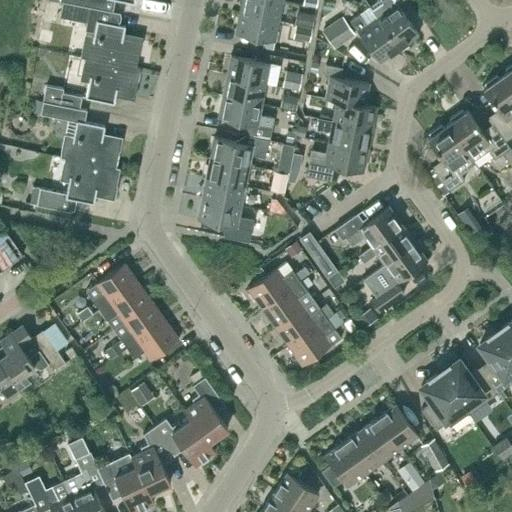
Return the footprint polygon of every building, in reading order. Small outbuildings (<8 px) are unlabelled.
[(85,57),(136,66),(141,40),(123,36),(125,25),(98,20),(100,8),(63,0),(60,15),(87,20),(86,28),(95,30),(93,40),(84,38),(81,55),(74,54),(73,55),(85,57)] [(61,0),(63,0),(100,8),(112,10),(114,0),(122,0),(134,2),(134,0),(61,0)] [(241,0),(239,12),(279,20),(282,0),(241,0)] [(377,0),(369,6),(377,17),(399,47),(419,33),(397,3),(400,0),(377,0)] [(300,24),(310,26),(313,27),(315,14),(297,10),(294,23),(300,24)] [(279,20),(239,12),(235,33),(264,38),(262,47),(272,49),(279,20)] [(380,61),(399,47),(377,17),(367,24),(359,13),(350,20),(380,61)] [(342,16),(323,29),(334,46),(354,33),(342,16)] [(310,26),(300,24),(294,23),(292,35),(308,38),(310,26)] [(231,54),(227,75),(266,83),(271,54),(263,52),(261,60),(231,54)] [(136,66),(85,57),(81,74),(90,76),(86,97),(114,102),(116,91),(135,95),(140,67),(136,66)] [(311,61),(309,71),(316,72),(318,62),(311,61)] [(511,63),(505,68),(507,71),(503,74),(511,86),(511,63)] [(325,97),(337,99),(365,104),(369,83),(340,77),(342,67),(326,64),(324,75),(329,76),(325,97)] [(282,86),(299,90),(302,73),(285,69),(282,86)] [(511,86),(503,74),(499,77),(497,74),(484,83),(487,86),(485,87),(483,87),(500,111),(488,119),(493,125),(494,124),(506,140),(511,135),(511,86)] [(262,103),(266,83),(227,75),(222,95),(262,103)] [(46,85),(43,100),(79,108),(82,96),(62,92),(63,88),(46,85)] [(295,109),(298,97),(282,93),(280,106),(295,109)] [(262,103),(222,95),(218,116),(272,127),(275,116),(260,113),(262,103)] [(376,106),(365,104),(337,99),(333,120),(372,128),(376,106)] [(87,109),(79,108),(43,100),(40,113),(76,121),(72,140),(64,138),(60,155),(53,154),(53,155),(64,157),(116,166),(121,140),(103,136),(105,125),(84,121),(87,109)] [(452,121),(447,124),(470,155),(480,147),(484,153),(489,150),(494,158),(510,146),(506,140),(494,124),(493,125),(483,132),(467,109),(466,110),(464,112),(462,109),(450,118),(452,121)] [(330,131),(328,141),(368,149),(372,128),(333,120),(318,117),(316,128),(330,131)] [(470,155),(447,124),(443,126),(441,124),(429,133),(431,135),(429,137),(428,137),(444,160),(434,167),(432,168),(449,191),(465,179),(459,171),(463,168),(459,162),(470,155)] [(298,125),(296,134),(303,136),(305,126),(298,125)] [(288,130),(286,140),(292,141),(294,132),(288,130)] [(210,157),(249,165),(251,155),(266,158),(270,139),(245,134),(244,142),(214,136),(210,157)] [(368,149),(328,141),(326,152),(311,149),(306,175),(331,180),(334,165),(363,171),(368,149)] [(282,142),(279,156),(291,158),(292,151),(294,145),(282,142)] [(290,164),(289,169),(291,170),(298,171),(302,153),(292,151),(291,158),(290,164)] [(120,167),(116,166),(64,157),(61,174),(70,176),(66,192),(32,185),(29,202),(72,211),(74,198),(94,202),(96,191),(114,195),(120,167)] [(206,177),(245,185),(249,165),(210,157),(206,177)] [(275,170),(270,189),(284,192),(288,173),(275,170)] [(241,205),(245,185),(206,177),(202,197),(241,205)] [(241,205),(202,197),(197,218),(227,224),(224,237),(249,242),(254,218),(239,215),(241,205)] [(371,245),(402,223),(389,205),(362,225),(354,214),(334,228),(342,239),(345,236),(352,245),(365,236),(371,245)] [(474,215),(463,223),(470,232),(475,228),(480,225),(474,215)] [(415,241),(402,223),(371,245),(358,255),(364,262),(377,253),(384,263),(415,241)] [(309,231),(300,237),(307,248),(316,260),(326,253),(317,241),(309,230),(309,231)] [(296,240),(285,248),(291,256),(303,249),(296,240)] [(428,260),(415,241),(384,263),(372,272),(379,281),(378,282),(384,290),(371,299),(379,310),(404,292),(397,282),(428,260)] [(262,307),(300,280),(287,261),(277,268),(276,267),(248,288),(262,307)] [(100,309),(138,281),(124,262),(96,282),(96,283),(86,290),(100,309)] [(337,269),(327,277),(335,287),(345,280),(337,269)] [(275,326),(314,298),(300,280),(262,307),(275,326)] [(152,300),(138,281),(100,309),(107,319),(117,312),(123,321),(152,300)] [(327,317),(314,298),(275,326),(289,345),(327,317)] [(165,320),(152,300),(123,321),(113,328),(127,347),(165,320)] [(88,303),(75,312),(82,322),(94,313),(88,303)] [(343,306),(336,311),(341,317),(347,313),(343,306)] [(370,308),(358,317),(364,325),(376,317),(370,308)] [(342,318),(341,317),(336,311),(327,317),(333,324),(342,318)] [(327,317),(289,345),(302,364),(341,336),(327,317)] [(511,319),(498,330),(511,349),(511,319)] [(179,338),(165,320),(127,347),(134,357),(144,350),(150,359),(179,338)] [(0,341),(3,346),(0,347),(0,361),(18,387),(29,379),(24,372),(33,365),(41,367),(48,363),(53,370),(65,362),(43,330),(32,338),(22,324),(0,341)] [(511,349),(498,330),(479,343),(490,358),(480,366),(498,391),(511,380),(511,349)] [(117,340),(106,349),(112,358),(124,350),(117,340)] [(469,373),(458,358),(453,362),(449,362),(444,365),(443,369),(440,372),(463,405),(468,412),(498,391),(480,366),(469,373)] [(8,395),(18,387),(0,361),(0,389),(2,388),(8,395)] [(440,372),(421,385),(432,400),(421,408),(436,428),(446,421),(445,418),(463,405),(440,372)] [(184,409),(209,440),(211,439),(215,439),(223,434),(224,429),(228,427),(213,406),(222,400),(205,375),(192,384),(199,393),(192,398),(195,401),(184,409)] [(155,396),(144,380),(130,390),(141,405),(155,396)] [(396,403),(378,416),(400,446),(418,433),(396,403)] [(103,410),(95,414),(98,422),(118,413),(116,407),(104,413),(103,410)] [(360,428),(382,459),(400,446),(378,416),(360,428)] [(154,425),(171,450),(180,443),(195,464),(198,461),(203,462),(211,456),(211,452),(215,449),(190,418),(181,424),(179,421),(172,425),(166,417),(154,425)] [(171,450),(154,425),(143,433),(148,443),(141,446),(143,450),(131,455),(149,491),(152,490),(156,491),(165,487),(166,483),(170,481),(160,458),(170,453),(169,451),(171,450)] [(48,427),(34,437),(41,447),(55,437),(48,427)] [(343,441),(365,471),(382,459),(360,428),(343,441)] [(504,461),(511,453),(511,444),(506,436),(493,446),(504,461)] [(434,438),(422,445),(436,470),(448,463),(434,438)] [(365,471),(343,441),(325,454),(331,463),(343,479),(347,484),(365,471)] [(63,479),(70,494),(79,511),(105,511),(93,485),(104,480),(98,466),(90,450),(75,457),(81,471),(63,479)] [(10,453),(4,457),(12,468),(17,465),(18,464),(10,453)] [(18,464),(17,465),(21,475),(32,470),(27,460),(18,464)] [(111,460),(98,466),(104,480),(110,494),(121,488),(132,511),(135,509),(140,511),(148,507),(150,503),(154,501),(135,465),(125,470),(123,466),(116,470),(111,460)] [(331,463),(321,469),(333,486),(343,479),(331,463)] [(287,471),(275,490),(306,511),(319,492),(287,471)] [(418,472),(407,480),(412,487),(424,479),(418,472)] [(478,484),(471,472),(460,478),(467,490),(478,484)] [(52,511),(79,511),(70,494),(59,499),(52,485),(46,488),(39,474),(25,481),(35,503),(39,511),(50,506),(52,511)] [(387,488),(379,493),(386,502),(393,497),(387,488)] [(269,511),(305,511),(306,511),(275,490),(263,508),(269,511)] [(39,511),(35,503),(15,511),(39,511)] [(344,511),(338,503),(326,511),(344,511)]
